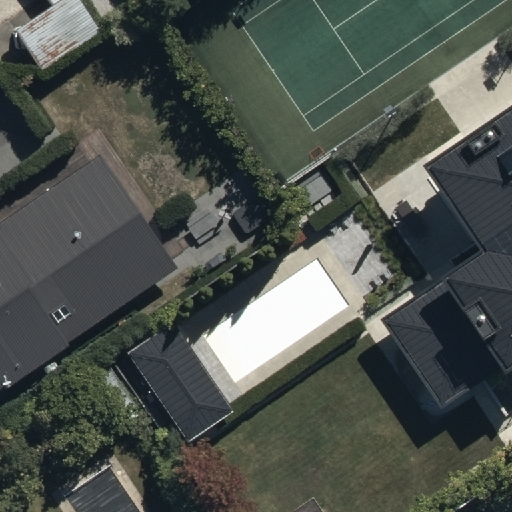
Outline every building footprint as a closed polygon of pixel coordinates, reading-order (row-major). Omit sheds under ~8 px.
[(39,66),(98,26),(80,0),(53,0),(13,28),(39,66)] [(511,106),(428,164),(481,241),(388,306),(445,389),(497,354),(510,373),(511,371),(511,106)] [(0,383),(176,263),(98,150),(0,217),(0,383)] [(236,423),(172,337),(127,370),(191,457),(236,423)] [(151,511),(116,460),(50,504),(55,511),(151,511)]
